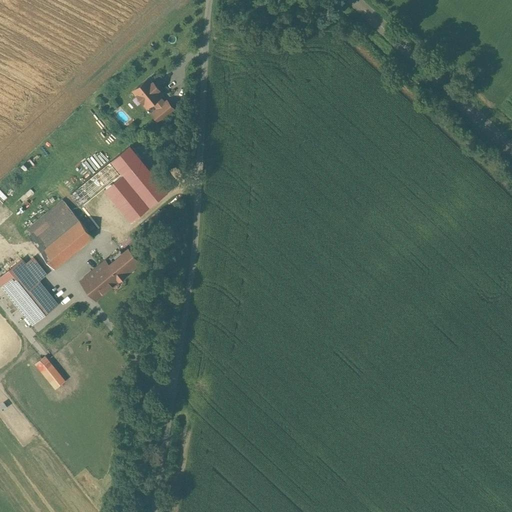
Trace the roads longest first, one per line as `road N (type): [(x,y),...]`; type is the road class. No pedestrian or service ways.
road 1 (unclassified): [(156,511),(194,258),(212,0)]
road 2 (tertiary): [(511,149),(351,0)]
